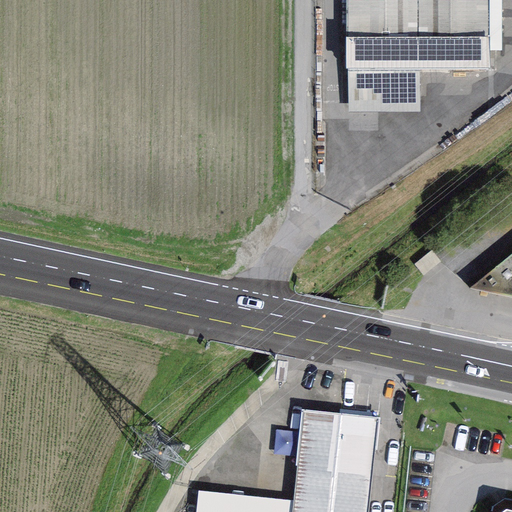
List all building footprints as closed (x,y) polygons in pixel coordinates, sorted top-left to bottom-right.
[(421,71),(488,69),(489,50),(488,0),(345,0),(345,69),(348,70),(348,112),(421,112),(421,71)] [(500,0),(488,0),(489,50),(501,50),(500,0)] [(511,255),(467,292),(511,301),(511,255)] [(369,511),(379,419),(302,411),(292,501),(291,511),(369,511)] [(291,511),(292,501),(198,491),(196,511),(291,511)]
